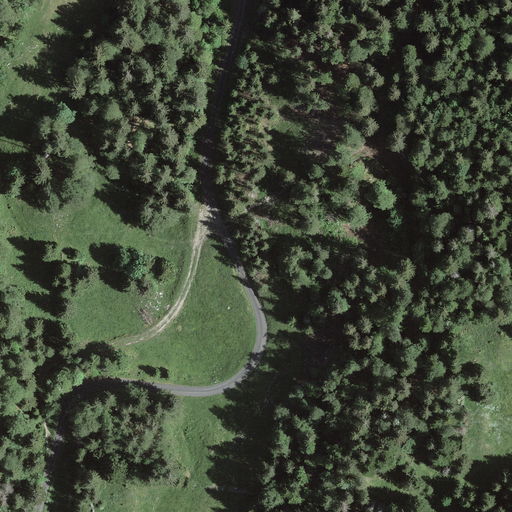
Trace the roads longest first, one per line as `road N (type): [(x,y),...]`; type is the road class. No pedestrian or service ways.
road 1 (unclassified): [(241,0),(210,120),(205,182),(260,315),(258,351),(243,373),(214,389),(115,382),(84,391),(65,416),(38,511)]
road 2 (track): [(210,205),(169,316),(140,338),(59,359),(41,389)]
